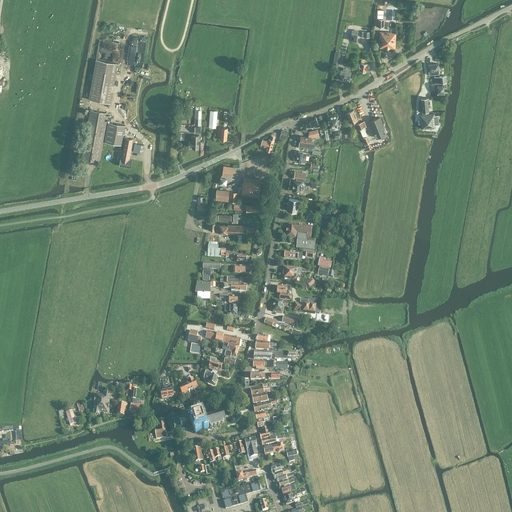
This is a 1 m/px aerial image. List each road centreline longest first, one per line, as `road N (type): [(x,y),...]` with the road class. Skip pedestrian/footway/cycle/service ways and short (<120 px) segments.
road 1 (tertiary): [(296,122),(164,183),(0,213)]
road 2 (tertiary): [(247,394),(296,122)]
road 3 (unclassified): [(296,122),(511,8)]
road 4 (track): [(150,186),(146,145),(113,110),(84,103),(100,0)]
road 5 (residential): [(8,448),(128,417),(146,424),(188,416)]
road 6 (track): [(84,103),(58,231),(44,236)]
road 7 (track): [(164,183),(174,51)]
